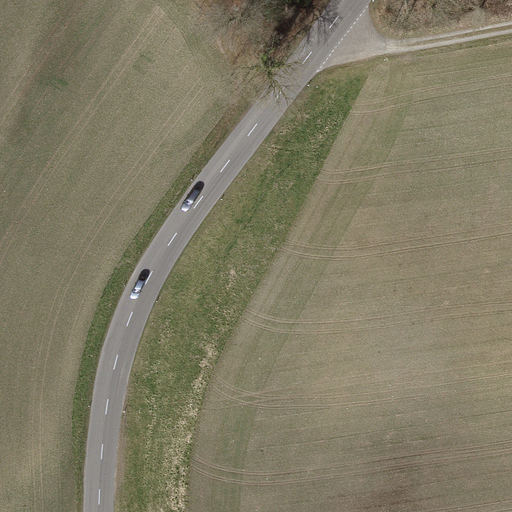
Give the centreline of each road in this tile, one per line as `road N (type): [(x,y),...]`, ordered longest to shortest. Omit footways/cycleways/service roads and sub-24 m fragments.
road 1 (tertiary): [(99,511),(110,390),(141,291),(352,0)]
road 2 (track): [(511,28),(396,49),(323,38)]
